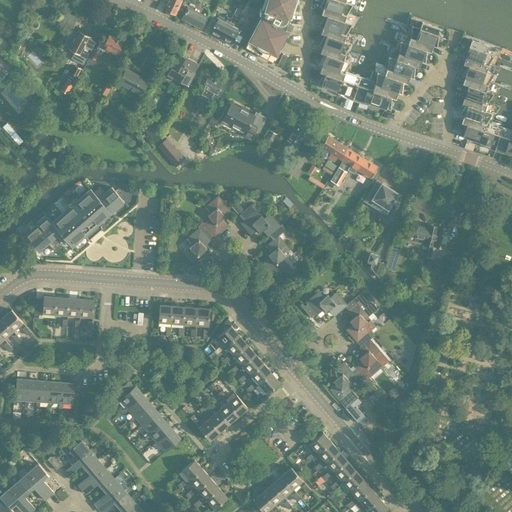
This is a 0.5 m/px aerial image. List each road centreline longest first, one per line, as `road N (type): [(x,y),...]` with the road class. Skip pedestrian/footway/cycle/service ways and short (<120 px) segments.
road 1 (residential): [(110,279),(224,292),(300,377)]
road 2 (tertiary): [(308,94),(126,0)]
road 3 (residential): [(300,377),(406,500)]
road 4 (residential): [(207,453),(300,377)]
